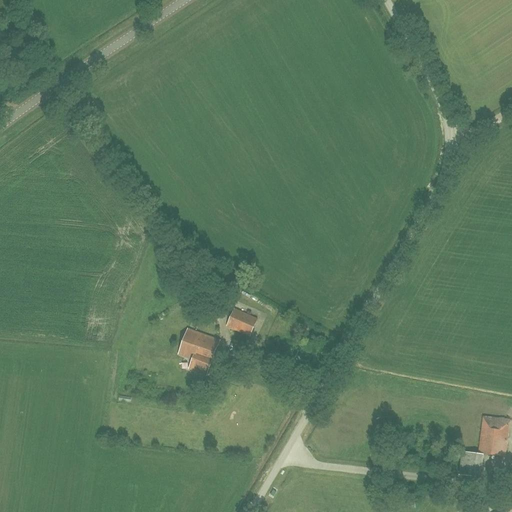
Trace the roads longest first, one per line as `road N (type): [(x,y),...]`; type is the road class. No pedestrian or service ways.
road 1 (unclassified): [(250,511),(447,162),(441,99),(386,0)]
road 2 (tertiary): [(0,125),(183,0)]
